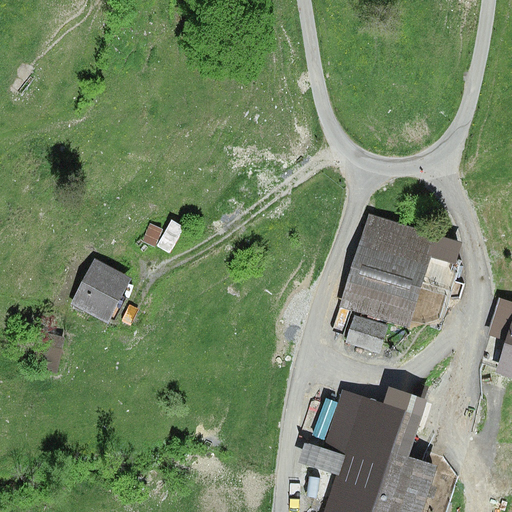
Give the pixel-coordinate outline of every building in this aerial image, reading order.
[(176,211),(165,236),(176,241),(187,216),(176,211)] [(434,236),(367,214),(337,305),(404,327),(434,236)] [(150,224),(144,242),(158,247),(165,229),(150,224)] [(133,282),(97,262),(73,306),(109,326),(133,282)] [(486,335),(504,340),(511,316),(511,301),(498,297),(486,335)] [(511,316),(504,340),(495,372),(511,377),(511,316)] [(388,329),(354,319),(345,346),(379,357),(388,329)] [(71,325),(34,320),(27,372),(64,377),(71,325)] [(420,420),(341,395),(323,452),(348,460),(331,511),(428,511),(443,468),(408,457),(420,420)]
